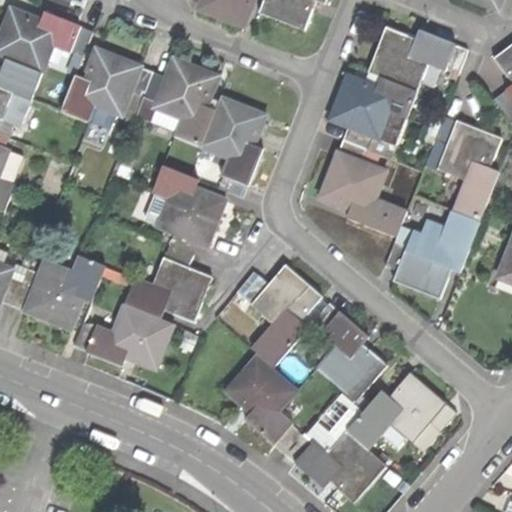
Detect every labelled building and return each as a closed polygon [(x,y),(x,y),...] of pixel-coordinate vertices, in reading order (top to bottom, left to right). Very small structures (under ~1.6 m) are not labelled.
[(205,0),(204,3),(201,11),(223,20),(247,29),(258,0),(260,0),(268,2),(268,0),(205,0)] [(268,0),(268,2),(263,13),(309,31),(320,2),(327,5),(328,0),(268,0)] [(477,0),(481,1),(502,9),(505,0),(477,0)] [(0,57),(11,61),(46,74),(53,54),(71,60),(80,36),(83,26),(47,13),(45,20),(15,9),(5,34),(0,48),(0,57)] [(385,79),(422,93),(433,66),(450,72),(451,70),(460,46),(423,32),(420,40),(389,28),(381,52),(372,74),(385,79)] [(93,41),(80,36),(71,60),(84,65),(93,41)] [(472,50),(460,46),(451,70),(463,75),(472,50)] [(511,48),(498,59),(511,78),(511,88),(509,91),(511,93),(511,48)] [(127,117),(136,94),(146,69),(120,59),(99,51),(87,81),(79,78),(65,114),(94,126),(101,107),(127,117)] [(36,99),(46,74),(11,61),(8,68),(0,65),(0,117),(8,120),(18,92),(36,99)] [(178,138),(205,149),(220,112),(210,108),(221,78),(201,71),(176,61),(170,78),(160,104),(158,108),(185,119),(178,138)] [(136,94),(147,99),(157,73),(146,69),(136,94)] [(147,99),(160,104),(170,78),(157,73),(147,99)] [(412,121),(422,93),(385,79),(382,87),(351,76),(342,97),(333,121),(351,128),(376,138),(383,140),(393,114),(412,121)] [(511,120),(511,93),(509,91),(497,100),(511,120)] [(220,112),(205,149),(231,159),(225,176),(227,177),(252,187),(259,169),(266,150),(258,147),(269,117),(224,100),(220,112)] [(439,141),(451,145),(460,121),(448,116),(439,141)] [(480,128),(460,121),(451,145),(442,170),(469,180),(457,212),(483,222),(502,172),(495,169),(506,138),(480,128)] [(371,150),(376,138),(351,128),(347,141),(371,150)] [(366,164),(371,150),(347,141),(341,154),(366,164)] [(11,150),(0,146),(0,210),(9,213),(23,176),(4,169),(11,150)] [(390,173),(366,164),(341,154),(332,179),(325,199),(355,210),(352,219),(400,238),(410,212),(379,200),(390,173)] [(161,229),(177,235),(201,244),(211,248),(219,226),(228,202),(198,191),(202,182),(164,168),(154,194),(172,200),(161,229)] [(248,198),(252,187),(227,177),(223,188),(248,198)] [(465,272),(483,222),(457,212),(446,243),(418,233),(412,247),(403,271),(399,282),(419,289),(445,299),(456,269),(465,272)] [(177,235),(172,247),(197,256),(201,244),(177,235)] [(389,266),(403,271),(412,247),(398,242),(389,266)] [(172,247),(167,259),(192,269),(197,256),(172,247)] [(511,254),(500,287),(511,291),(511,254)] [(54,322),(75,330),(86,301),(95,304),(109,266),(82,256),(75,275),(47,265),(39,288),(30,313),(54,322)] [(137,279),(127,306),(164,320),(167,312),(199,324),(207,303),(216,278),(192,269),(167,259),(157,286),(137,279)] [(0,315),(4,304),(13,279),(16,271),(0,265),(0,315)] [(256,351),(262,357),(276,368),(310,329),(303,322),(324,297),(306,281),(289,266),(272,285),(255,305),(278,325),(256,351)] [(245,297),(255,305),(272,285),(262,277),(245,297)] [(4,304),(17,309),(26,284),(13,279),(4,304)] [(17,309),(30,313),(39,288),(26,284),(17,309)] [(316,322),(326,331),(343,312),(332,303),(316,322)] [(164,320),(127,306),(117,333),(99,326),(98,328),(88,353),(111,362),(126,367),(129,359),(159,370),(177,324),(164,320)] [(359,404),(392,367),(366,344),(372,338),(358,326),(343,312),(326,331),(324,334),(339,347),(319,369),(359,404)] [(74,348),(88,353),(98,328),(84,323),(74,348)] [(261,430),(278,445),(296,425),(297,424),(281,410),(299,388),(276,368),(262,357),(231,393),(255,414),(250,420),(261,430)] [(432,390),(413,374),(392,399),(386,393),(351,434),(374,453),(396,427),(418,446),(436,425),(451,406),(432,390)] [(462,415),(451,406),(436,425),(446,434),(462,415)] [(278,445),(288,453),(305,433),(296,425),(278,445)] [(428,455),(446,434),(436,425),(418,446),(428,455)] [(288,453),(299,463),(317,443),(305,433),(288,453)] [(390,467),(374,453),(351,434),(332,456),(317,443),(299,463),(314,476),(328,488),(334,481),(360,503),(390,467)]
